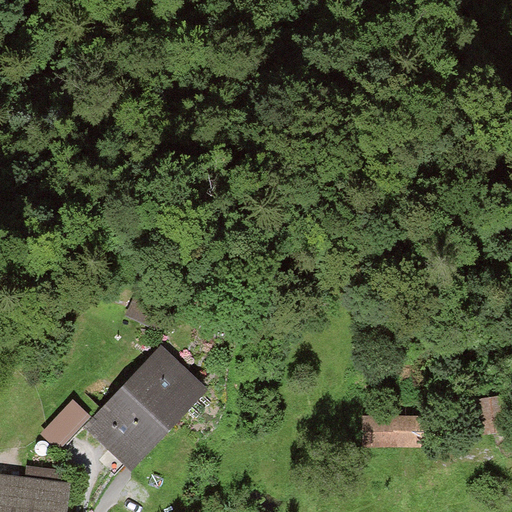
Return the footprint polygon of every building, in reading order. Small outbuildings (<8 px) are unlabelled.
[(80,284),(66,280),(63,289),(129,307),(130,302),(79,288),(80,284)] [(162,354),(127,390),(162,424),(190,394),(175,379),(181,373),(162,354)] [(465,393),(469,431),(511,425),(511,397),(496,400),(495,389),(465,393)] [(134,453),(162,424),(127,390),(93,427),(112,445),(99,460),(114,474),(134,453)] [(75,419),(43,448),(58,463),(89,434),(75,419)] [(362,421),(363,446),(394,444),(393,419),(362,421)] [(0,511),(59,511),(61,494),(56,493),(59,475),(29,471),(26,490),(0,486),(0,511)]
